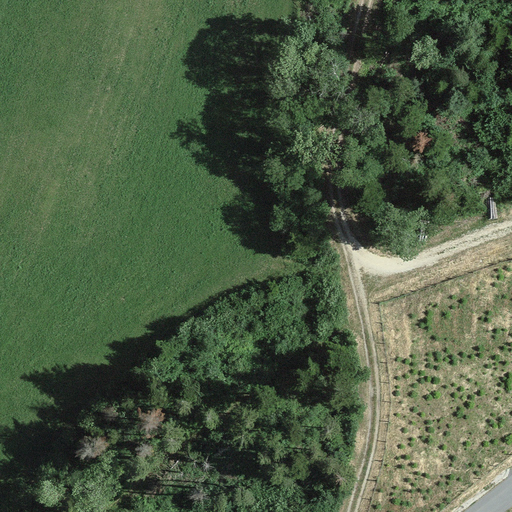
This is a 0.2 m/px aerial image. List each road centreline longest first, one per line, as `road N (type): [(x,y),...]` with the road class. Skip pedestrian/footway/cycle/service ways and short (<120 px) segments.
road 1 (track): [(511,228),(402,265),(374,266),(349,248),(330,166),(368,0)]
road 2 (track): [(349,248),(368,318),(377,403),(354,511)]
